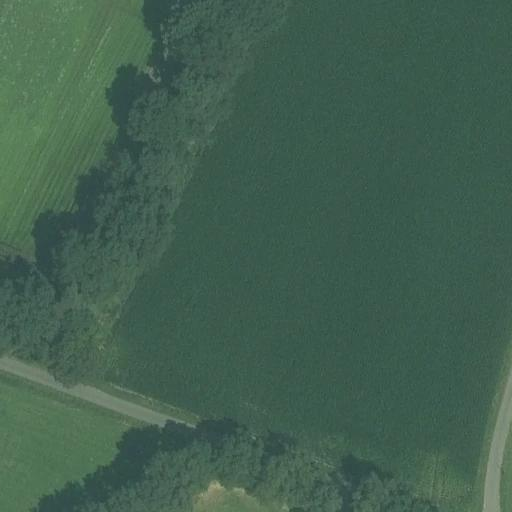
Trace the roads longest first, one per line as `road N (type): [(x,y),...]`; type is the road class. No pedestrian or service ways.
road 1 (unclassified): [(0,367),(380,511)]
road 2 (unclassified): [(485,511),(511,378)]
